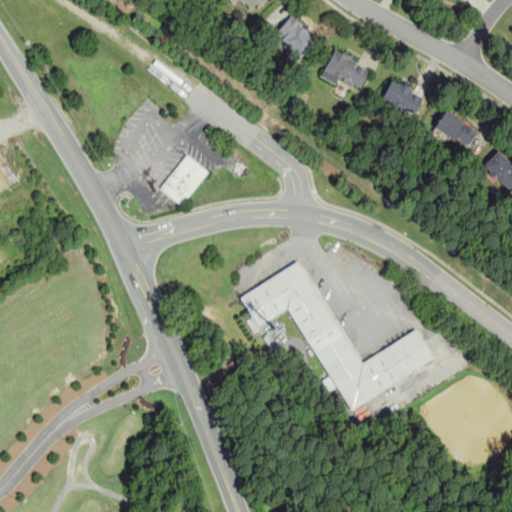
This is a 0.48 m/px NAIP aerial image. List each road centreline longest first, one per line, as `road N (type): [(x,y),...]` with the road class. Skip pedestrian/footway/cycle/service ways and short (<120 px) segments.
road 1 (secondary): [(125,245),(239,511)]
road 2 (tertiary): [(352,225),(270,213),(125,245)]
road 3 (tertiary): [(511,330),(428,265),(352,225)]
road 4 (residential): [(511,96),(353,0)]
road 5 (secondary): [(41,105),(125,245)]
